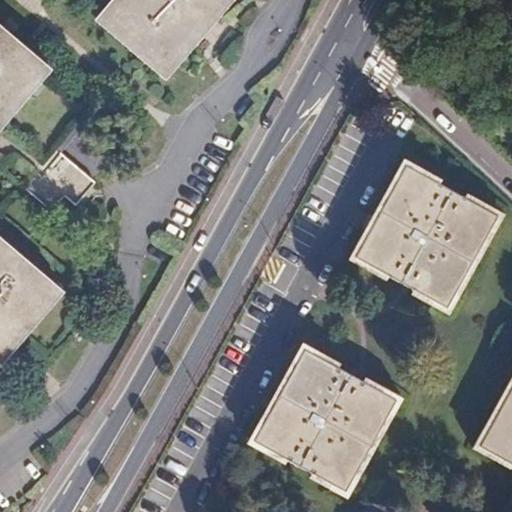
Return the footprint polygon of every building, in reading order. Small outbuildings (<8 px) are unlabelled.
[(68,0),(117,43),(114,46),(136,65),(138,62),(156,77),(174,56),(178,60),(230,0),(68,0)] [(0,358),(44,308),(21,288),(25,283),(4,265),(0,268),(0,203),(5,198),(30,219),(40,207),(56,221),(81,193),(40,158),(74,119),(7,60),(12,56),(0,45),(0,358)] [(481,222),(487,211),(415,171),(409,182),(400,177),(362,245),(371,250),(365,261),(437,301),(444,290),(453,296),(491,228),(481,222)] [(378,406),(385,394),(313,354),(307,365),(298,360),(258,428),(268,434),(261,446),(334,485),(341,474),(350,479),(387,412),(378,406)] [(511,384),(485,433),(493,438),(486,449),(511,463),(511,384)]
